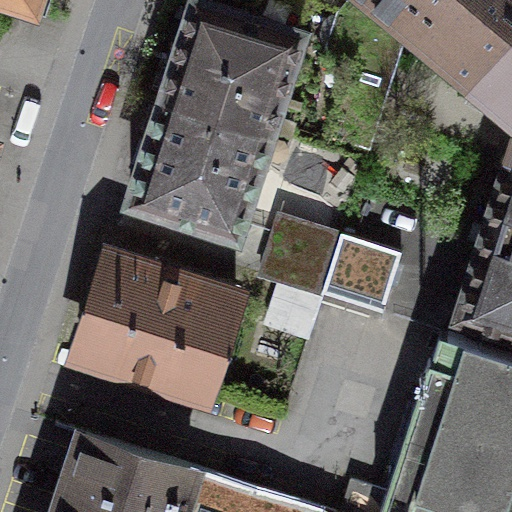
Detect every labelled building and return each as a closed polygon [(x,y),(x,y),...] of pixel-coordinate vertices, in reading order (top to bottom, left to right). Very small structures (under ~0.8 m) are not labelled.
[(163,94),(269,129),(302,28),(214,0),(193,0),(179,44),(163,94)] [(380,0),(345,0),(340,6),(334,23),(326,49),(356,58),(338,115),(363,123),(357,141),(370,145),(394,70),(393,70),(408,23),(380,0)] [(468,73),(511,19),(511,0),(380,0),(408,23),(468,73)] [(511,155),(508,154),(508,155),(511,156),(511,19),(468,73),(511,109),(511,155)] [(236,229),(269,129),(163,94),(146,145),(130,195),(236,229)] [(478,250),(459,310),(511,326),(511,156),(508,155),(489,215),(488,215),(477,249),(478,250)] [(342,232),(280,212),(271,242),(261,271),(279,277),(323,291),(323,290),(342,232)] [(323,290),(382,309),(392,280),(402,250),(342,231),(342,232),(323,290)] [(235,282),(117,244),(113,256),(109,255),(94,302),(78,349),(204,389),(235,295),(231,294),(235,282)] [(267,312),(311,327),(323,291),(279,277),(273,295),(267,312)] [(351,478),(340,511),(511,511),(511,350),(452,332),(441,328),(432,358),(389,490),(351,478)] [(174,511),(190,463),(83,429),(82,430),(84,431),(58,511),(174,511)] [(322,511),(324,506),(190,463),(174,511),(322,511)]
